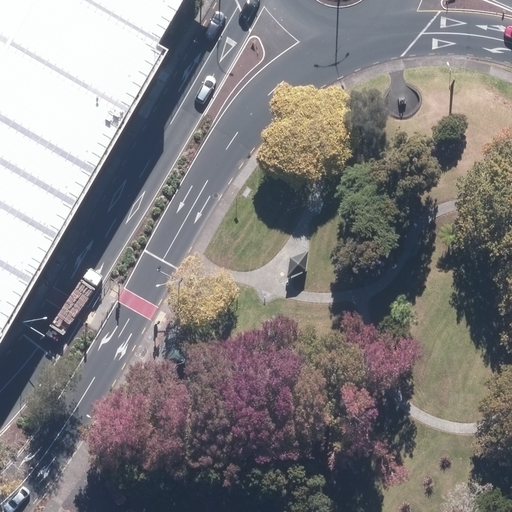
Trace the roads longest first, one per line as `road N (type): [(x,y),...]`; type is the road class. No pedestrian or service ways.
road 1 (secondary): [(361,32),(294,79),(220,164),(75,411),(0,508)]
road 2 (secondary): [(0,391),(42,343),(245,0)]
road 3 (secondary): [(511,29),(384,18)]
